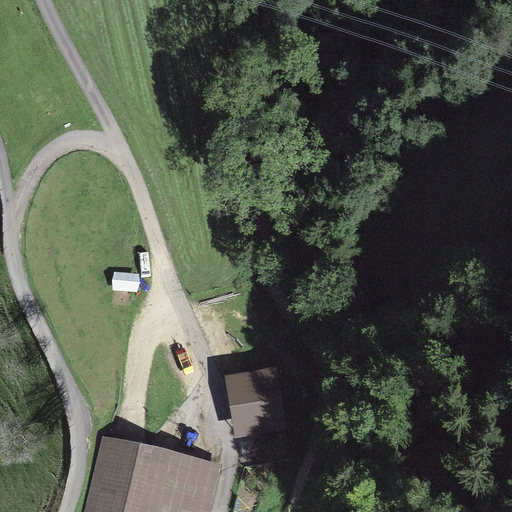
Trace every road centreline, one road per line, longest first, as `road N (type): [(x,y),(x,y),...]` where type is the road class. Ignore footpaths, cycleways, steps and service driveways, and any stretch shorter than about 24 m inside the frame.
road 1 (track): [(218,511),(229,468),(219,399),(122,153),(45,0)]
road 2 (residential): [(66,511),(78,459),(75,418),(15,267),(0,168)]
road 3 (track): [(9,231),(40,160),(57,146),(91,139),(122,153)]
